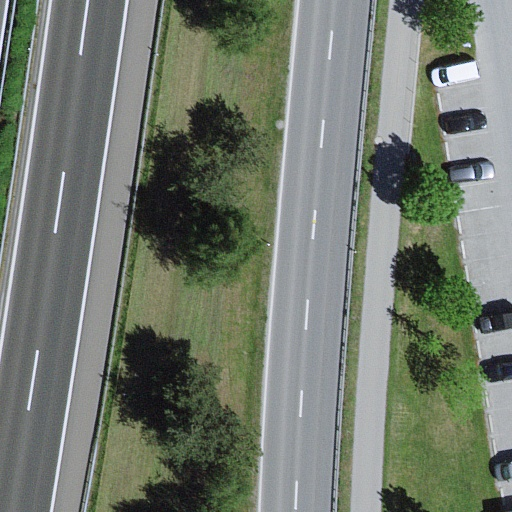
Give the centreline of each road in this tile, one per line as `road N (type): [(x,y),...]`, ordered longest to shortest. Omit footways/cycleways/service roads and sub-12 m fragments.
road 1 (motorway): [(12,511),(89,0)]
road 2 (unclassified): [(295,511),(334,0)]
